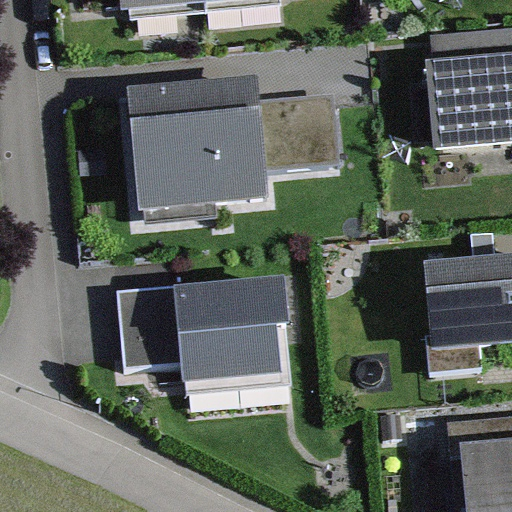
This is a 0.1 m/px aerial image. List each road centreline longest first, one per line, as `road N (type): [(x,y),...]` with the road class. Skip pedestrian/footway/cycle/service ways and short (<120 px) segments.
road 1 (residential): [(36,430),(1,0)]
road 2 (unclassified): [(36,430),(192,511)]
